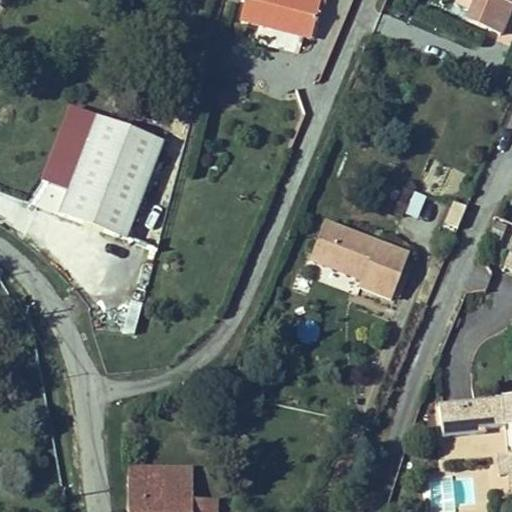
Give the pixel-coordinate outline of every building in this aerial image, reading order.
[(244,0),(239,21),(272,28),(273,23),(311,31),(319,0),(244,0)] [(500,31),(511,2),(511,0),(473,0),(466,17),(500,31)] [(310,37),(311,31),(273,23),(272,28),(310,37)] [(58,214),(124,239),(160,142),(95,119),(58,214)] [(410,192),(405,216),(420,220),(426,195),(410,192)] [(456,228),(465,207),(453,203),(445,224),(456,228)] [(358,286),(390,298),(392,295),(399,274),(407,255),(323,223),(309,261),(361,280),(358,286)] [(511,239),(498,273),(511,279),(511,239)] [(399,274),(392,295),(397,297),(404,277),(399,274)] [(134,335),(143,305),(128,300),(119,330),(134,335)] [(511,397),(438,405),(442,439),(483,434),(483,429),(502,427),(511,426),(511,432),(511,450),(504,451),(505,455),(507,475),(507,477),(511,476),(511,397)] [(511,450),(511,432),(511,426),(502,427),(504,451),(511,450)] [(507,475),(505,455),(497,456),(499,476),(507,475)] [(165,501),(164,471),(127,471),(127,511),(214,511),(214,502),(186,501),(165,501)] [(186,501),(186,471),(164,471),(165,501),(186,501)]
